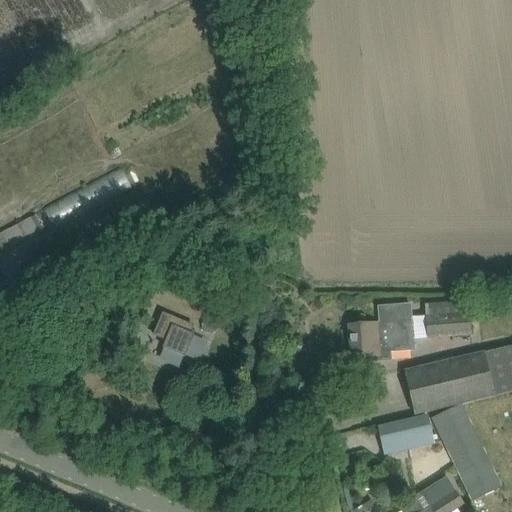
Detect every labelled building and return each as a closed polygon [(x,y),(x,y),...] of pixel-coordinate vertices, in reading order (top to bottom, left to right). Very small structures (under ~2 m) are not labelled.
[(136,170),(44,206),(51,226),(144,190),(136,170)] [(39,234),(31,219),(0,234),(0,246),(3,253),(39,234)] [(469,302),(425,305),(426,316),(427,339),(471,336),(469,302)] [(371,325),(351,327),(353,359),(371,357),(372,361),(392,360),(391,351),(414,349),(414,344),(412,317),(411,305),(377,307),(379,324),(371,325)] [(163,313),(153,336),(166,341),(163,348),(185,357),(194,335),(191,334),(194,326),(163,313)] [(425,368),(405,372),(415,416),(435,411),(461,405),(462,405),(495,397),(511,393),(511,347),(485,353),(425,368)] [(461,405),(432,419),(473,502),(502,488),(462,405),(461,405)] [(428,416),(378,427),(385,457),(435,446),(428,416)] [(422,494),(431,508),(424,511),(450,511),(464,503),(448,478),(422,494)]
